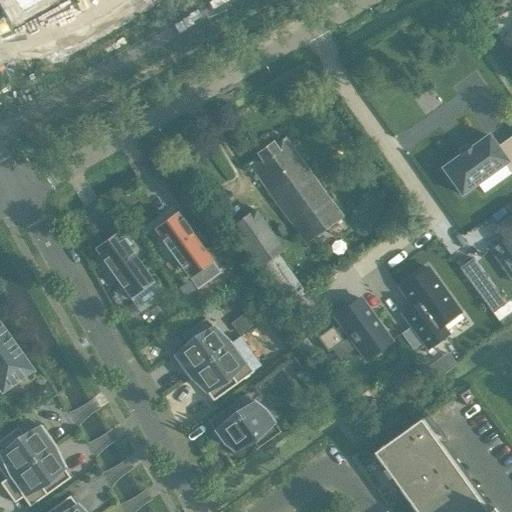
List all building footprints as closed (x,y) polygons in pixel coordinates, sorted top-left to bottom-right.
[(9,0),(18,14),(42,0),(9,0)] [(443,167),(441,168),(442,170),(443,170),(459,193),(460,195),(462,194),(504,163),(511,173),(511,172),(511,135),(495,147),(488,137),(489,137),(487,135),(486,137),(469,149),(460,156),(443,168),(443,167)] [(342,218),(284,139),(273,146),(272,144),(257,155),(259,157),(248,165),(305,245),(342,218)] [(304,294),(276,254),(283,249),(255,210),(247,214),(234,224),(234,225),(227,230),(255,269),(283,308),(304,294)] [(226,259),(213,241),(203,249),(176,212),(152,229),(188,279),(196,290),(220,273),(215,266),(226,259)] [(511,215),(497,226),(506,238),(501,241),(511,256),(511,215)] [(153,282),(139,262),(117,232),(93,249),(125,294),(129,300),(153,282)] [(472,259),(459,269),(492,313),(505,304),(472,259)] [(427,268),(399,288),(412,307),(401,315),(426,350),(448,334),(442,325),(459,313),(427,268)] [(299,298),(286,308),(297,324),(306,318),(301,310),(305,307),(299,298)] [(332,326),(316,337),(327,352),(343,341),(339,336),(344,332),(364,360),(390,341),(360,299),(334,317),(341,327),(335,331),(332,326)] [(188,345),(171,357),(185,376),(232,343),(231,342),(225,346),(205,318),(181,336),(188,345)] [(32,371),(0,326),(0,391),(1,393),(32,371)] [(232,343),(185,376),(186,377),(192,373),(212,401),(253,372),(252,371),(260,365),(240,337),(239,337),(232,343)] [(476,399),(468,388),(457,395),(465,406),(476,399)] [(279,432),(264,411),(260,414),(246,394),(207,421),(222,442),(226,440),(234,450),(250,439),(257,448),(279,432)] [(484,511),(418,420),(371,454),(413,511),(484,511)] [(17,427),(0,439),(0,471),(5,480),(54,445),(41,426),(25,438),(17,427)] [(5,480),(0,483),(0,484),(13,503),(22,497),(29,507),(69,478),(49,449),(55,445),(54,445),(5,480)] [(80,511),(69,496),(46,511),(80,511)]
